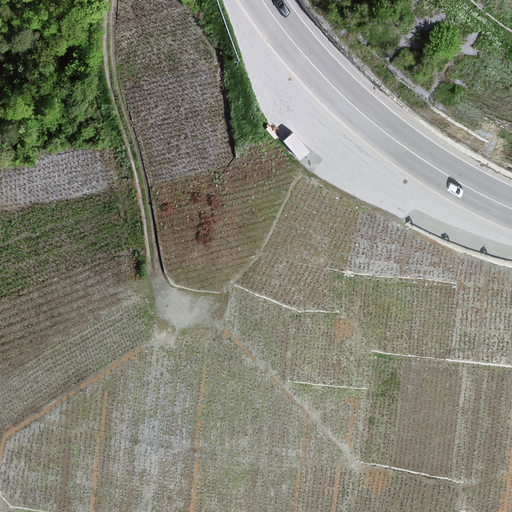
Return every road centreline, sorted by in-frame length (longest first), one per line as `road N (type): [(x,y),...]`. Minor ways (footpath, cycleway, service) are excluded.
road 1 (track): [(188,310),(156,284),(143,194),(112,85),(111,0)]
road 2 (tertiary): [(261,0),(343,97),(393,139),(511,209)]
